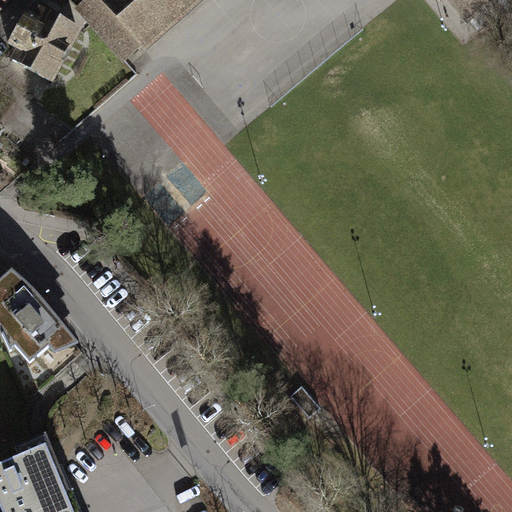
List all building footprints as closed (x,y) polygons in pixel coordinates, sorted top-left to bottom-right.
[(0,0),(0,12),(11,0),(0,0)] [(88,0),(78,9),(124,60),(142,44),(144,47),(197,0),(88,0)] [(451,0),(469,21),(484,7),(487,10),(496,0),(451,0)] [(14,56),(9,65),(54,89),(83,35),(40,12),(34,23),(28,20),(10,54),(14,56)] [(8,276),(0,283),(0,336),(0,337),(8,357),(13,352),(28,369),(47,352),(52,358),(76,349),(31,296),(8,276)] [(50,432),(0,452),(0,489),(9,511),(82,511),(61,459),(50,432)]
